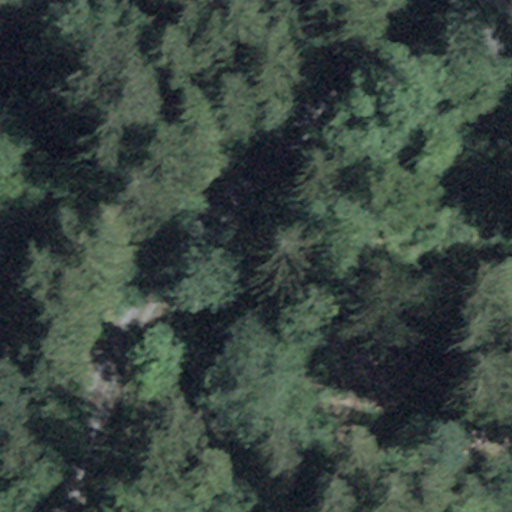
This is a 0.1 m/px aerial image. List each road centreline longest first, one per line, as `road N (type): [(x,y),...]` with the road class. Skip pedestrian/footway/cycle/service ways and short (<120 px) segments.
road 1 (track): [(61,511),(125,334),(198,220),(313,119),(439,34),(511,9)]
road 2 (track): [(0,299),(42,148),(60,0)]
